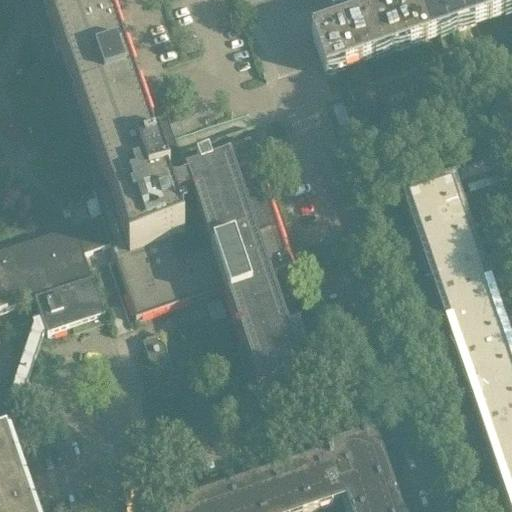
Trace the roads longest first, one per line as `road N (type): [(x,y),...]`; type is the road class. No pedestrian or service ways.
road 1 (residential): [(393,381),(273,8)]
road 2 (residential): [(124,475),(393,381)]
road 3 (residential): [(438,511),(393,381)]
